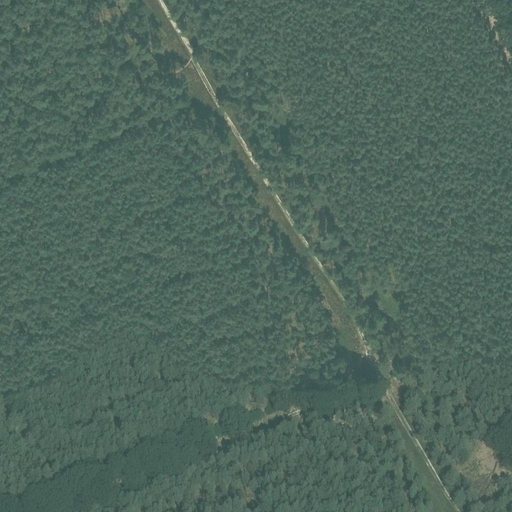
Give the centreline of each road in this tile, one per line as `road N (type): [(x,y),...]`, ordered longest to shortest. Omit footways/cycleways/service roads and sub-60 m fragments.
road 1 (track): [(53,511),(382,379)]
road 2 (track): [(0,401),(69,505)]
